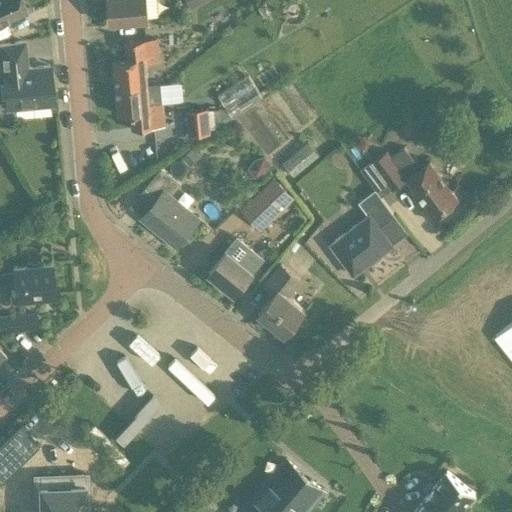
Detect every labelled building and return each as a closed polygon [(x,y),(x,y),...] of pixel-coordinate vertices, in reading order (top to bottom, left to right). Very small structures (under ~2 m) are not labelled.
[(0,0),(0,21),(26,11),(21,0),(0,0)] [(146,0),(108,0),(110,22),(148,19),(146,0)] [(113,58),(115,86),(147,83),(145,63),(158,62),(157,38),(124,41),(126,57),(113,58)] [(5,107),(52,103),(49,66),(26,68),(23,41),(0,42),(0,68),(1,68),(5,107)] [(147,83),(115,86),(117,113),(130,112),(132,128),(164,126),(162,102),(148,103),(147,83)] [(207,108),(186,110),(188,135),(209,133),(207,108)] [(407,178),(427,205),(423,208),(431,220),(459,200),(430,160),(420,168),(404,147),(391,156),(386,150),(371,161),(392,189),(407,178)] [(285,167),(297,172),(303,157),(290,153),(285,167)] [(198,219),(170,195),(181,183),(161,167),(144,187),(157,197),(141,216),(176,245),(198,219)] [(275,178),(241,210),(261,231),(294,199),(275,178)] [(331,243),(353,273),(393,244),(379,226),(395,215),(376,188),(359,201),(369,215),(331,243)] [(252,270),(262,258),(237,237),(209,271),(235,292),(252,271),(252,270)] [(13,297),(52,293),(49,262),(39,263),(39,260),(24,262),(25,264),(10,265),(11,272),(0,273),(0,285),(12,284),(13,297)] [(281,263),(264,283),(274,291),(257,311),(284,333),(304,308),(287,294),(300,279),(281,263)] [(0,314),(0,332),(38,328),(36,311),(0,314)] [(19,424),(0,442),(0,482),(39,444),(19,424)] [(307,511),(323,494),(310,483),(309,485),(297,476),(299,474),(286,463),(244,511),(307,511)] [(413,511),(414,511),(457,511),(473,492),(446,470),(413,511)] [(85,511),(85,474),(39,475),(39,511),(85,511)]
